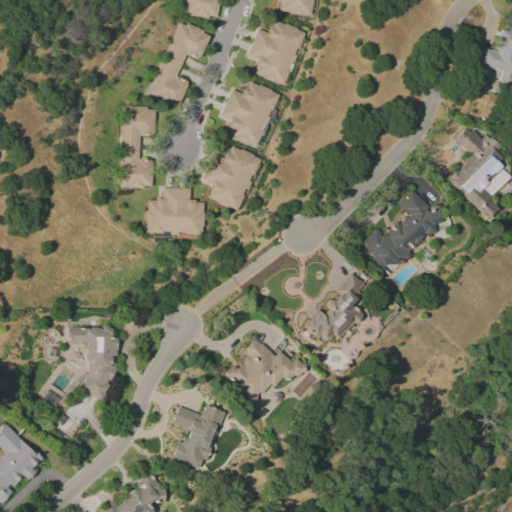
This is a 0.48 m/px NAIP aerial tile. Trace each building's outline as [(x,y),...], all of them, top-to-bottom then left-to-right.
[(185,0),(184,13),(215,18),(217,0),(185,0)] [(278,0),(277,13),(312,16),(313,0),(278,0)] [(511,82),(511,8),(506,31),(499,29),(494,52),(482,49),(478,66),(500,71),(498,79),(511,82)] [(246,55),(256,59),(251,75),(285,85),(302,30),(271,21),(268,33),(254,29),(246,55)] [(149,95),(178,105),(186,81),(175,77),(184,53),(199,58),(208,33),(175,22),(149,95)] [(219,116),(229,119),(224,136),(257,148),(277,92),(246,82),(241,94),(228,89),(219,116)] [(118,187),(149,188),(150,160),(138,160),(139,133),(153,134),(154,108),(121,107),(118,187)] [(445,181),(486,219),(497,206),(481,191),(493,178),(498,182),(492,189),(494,191),(506,178),(498,170),(501,166),(487,152),(493,145),(483,136),(479,140),(465,126),(452,140),(469,155),(445,181)] [(240,211),(258,156),(227,146),(223,158),(210,154),(201,180),(211,183),(205,200),(240,211)] [(188,188),(161,188),(161,200),(145,200),(145,236),(202,237),(203,201),(188,201),(188,188)] [(389,274),(442,218),(432,209),(431,210),(409,190),(397,204),(406,212),(383,237),(375,228),(358,246),(389,274)] [(360,317),(357,313),(348,306),(357,293),(364,290),(358,280),(348,273),(334,291),(339,294),(323,304),(328,312),(322,315),(314,309),(302,326),(323,341),(334,335),(336,333),(358,319),(360,317)] [(85,342),(83,394),(109,395),(111,337),(109,337),(109,328),(66,327),(66,342),(85,342)] [(235,369),(230,365),(221,376),(252,402),(268,383),(272,387),(280,378),(288,385),(303,367),(293,359),(290,362),(276,351),(273,355),(253,339),(243,352),(246,355),(235,369)] [(169,460),(197,468),(200,459),(205,461),(220,411),(202,405),(199,414),(175,407),(170,425),(185,430),(181,443),(175,441),(169,460)] [(0,449),(3,453),(0,455),(0,503),(11,493),(7,489),(21,476),(23,478),(40,462),(4,424),(0,427),(0,449)] [(150,511),(148,508),(165,497),(147,470),(133,480),(139,488),(114,505),(111,501),(97,511),(150,511)]
